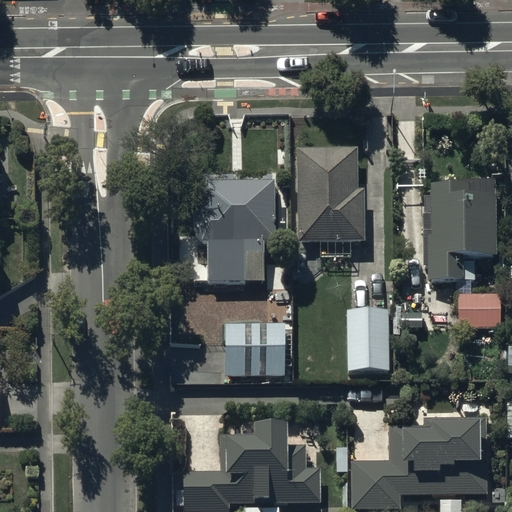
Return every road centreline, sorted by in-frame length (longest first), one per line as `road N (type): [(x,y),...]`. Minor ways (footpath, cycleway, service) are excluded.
road 1 (tertiary): [(102,511),(99,50)]
road 2 (tertiary): [(511,47),(99,50)]
